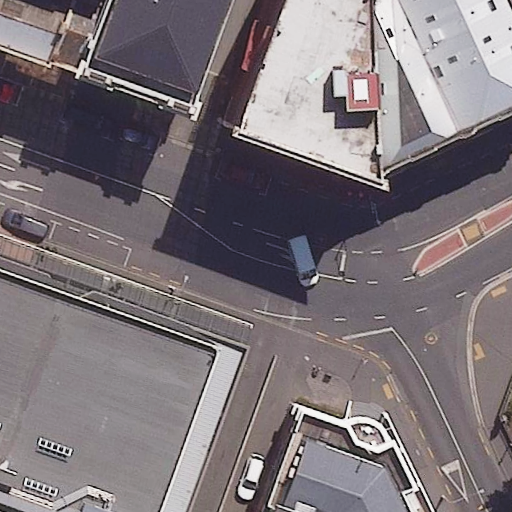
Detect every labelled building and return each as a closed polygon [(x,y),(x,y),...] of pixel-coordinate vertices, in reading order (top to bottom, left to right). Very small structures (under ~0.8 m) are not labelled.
[(90,8),(69,0),(0,0),(0,59),(48,77),(65,81),(90,8)] [(93,0),(90,8),(65,81),(176,120),(218,0),(93,0)] [(349,0),(264,0),(209,146),(363,204),(361,180),(349,0)] [(349,0),(361,180),(511,112),(511,30),(498,0),(349,0)] [(511,0),(498,0),(511,30),(511,0)] [(53,511),(117,342),(0,299),(0,511),(53,511)] [(208,511),(272,345),(154,300),(76,501),(105,511),(208,511)] [(430,511),(393,431),(310,402),(271,511),(430,511)]
